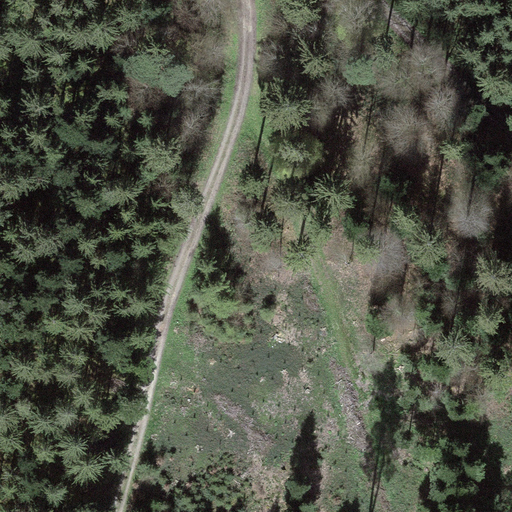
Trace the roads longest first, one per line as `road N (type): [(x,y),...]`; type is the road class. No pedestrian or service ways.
road 1 (track): [(115,511),(232,103),(240,0)]
road 2 (track): [(511,125),(378,0)]
